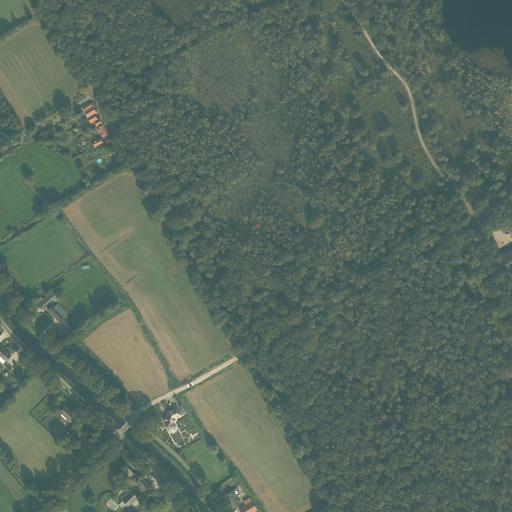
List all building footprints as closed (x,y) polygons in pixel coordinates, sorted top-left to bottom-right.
[(83,107),(82,108),(84,110),(85,112),(88,117),(87,117),(89,121),(91,123),(94,122),(97,127),(102,124),(99,118),(97,119),(94,114),(96,112),(98,111),(93,102),(91,103),(90,103),(83,107)] [(97,128),(103,138),(109,134),(103,124),(97,128)] [(94,148),(103,142),(101,138),(98,140),(97,140),(93,142),(92,143),(94,148)] [(511,248),(500,256),(510,273),(511,271),(511,248)] [(41,297),(35,301),(37,304),(42,310),(45,306),(54,299),(59,296),(53,289),(44,297),(43,299),(41,297)] [(48,310),(60,322),(68,314),(58,304),(55,307),(53,305),(48,310)] [(5,350),(0,354),(0,355),(6,361),(8,359),(11,356),(5,350)] [(67,418),(69,420),(74,415),(65,406),(60,412),(62,414),(61,415),(66,420),(67,418)] [(175,428),(174,427),(176,426),(174,423),(175,419),(181,415),(177,407),(168,412),(167,416),(165,416),(164,417),(163,418),(163,419),(163,420),(163,421),(164,421),(164,422),(165,422),(164,424),(168,431),(169,430),(170,431),(171,431),(172,431),(173,431),(174,430),(175,429),(175,428)] [(50,430),(56,436),(63,429),(57,423),(50,430)] [(75,437),(84,446),(89,440),(73,425),(68,430),(71,433),(68,436),(71,440),(75,437)] [(138,480),(136,482),(139,486),(137,488),(137,489),(140,492),(141,492),(143,490),(144,491),(146,489),(150,486),(141,477),(138,479),(138,480)] [(120,498),(128,506),(138,497),(130,489),(120,498)] [(236,489),(227,495),(235,508),(241,504),(237,497),(240,494),(236,489)] [(252,501),(239,509),(240,511),(254,511),(257,510),(252,501)]
